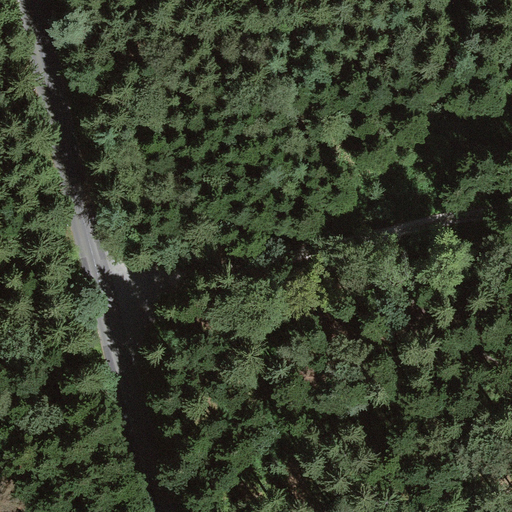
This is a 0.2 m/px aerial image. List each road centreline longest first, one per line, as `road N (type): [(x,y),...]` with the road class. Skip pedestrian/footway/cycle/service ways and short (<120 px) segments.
road 1 (tertiary): [(163,511),(34,0)]
road 2 (track): [(104,289),(511,207)]
